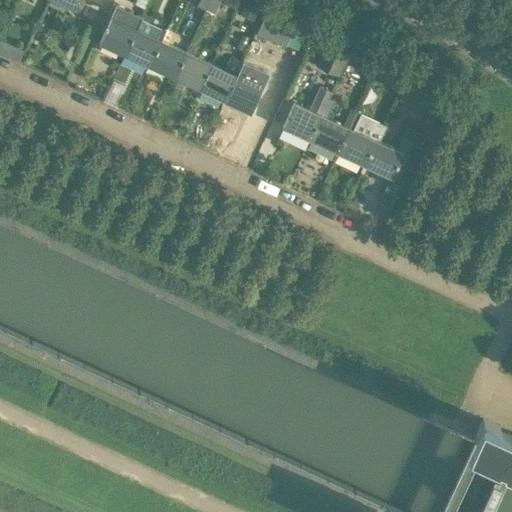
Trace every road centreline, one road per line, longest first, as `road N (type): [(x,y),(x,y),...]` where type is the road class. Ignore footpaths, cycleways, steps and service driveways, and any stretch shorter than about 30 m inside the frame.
road 1 (residential): [(511,315),(0,76)]
road 2 (unclassified): [(511,78),(386,0)]
